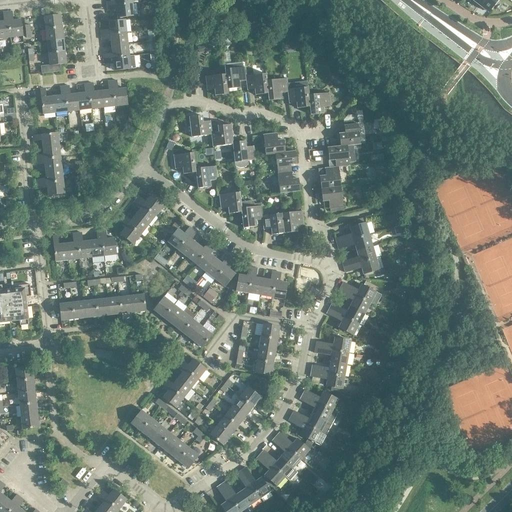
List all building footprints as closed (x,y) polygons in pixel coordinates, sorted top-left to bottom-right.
[(498,0),(483,0),(479,6),(485,11),(485,10),(488,13),(498,0)] [(134,17),(132,4),(107,7),(107,12),(116,11),(117,18),(134,17)] [(12,11),(8,12),(11,38),(23,37),(21,20),(13,21),(12,11)] [(3,13),(4,22),(0,22),(0,39),(11,38),(8,12),(3,13)] [(62,28),(61,15),(44,17),(45,30),(62,28)] [(150,28),(158,27),(156,16),(148,17),(150,28)] [(109,23),(109,30),(100,31),(101,36),(126,33),(125,21),(109,23)] [(63,40),(62,28),(45,30),(47,42),(63,40)] [(128,45),(126,33),(101,36),(101,41),(110,40),(111,47),(128,45)] [(48,54),(65,52),(63,40),(47,42),(48,54)] [(103,55),(104,60),(129,57),(129,56),(128,45),(111,47),(112,54),(103,55)] [(66,64),(65,52),(48,54),(50,66),(41,67),(42,74),(61,72),(60,65),(66,64)] [(129,57),(104,60),(104,65),(113,64),(114,71),(130,69),(136,68),(134,56),(129,56),(129,57)] [(245,67),(236,68),(236,64),(235,63),(224,64),(225,75),(226,75),(227,90),(240,89),(239,82),(246,82),(246,76),(246,75),(246,74),(245,67)] [(266,74),(246,76),(246,82),(247,91),(254,90),(255,96),(268,95),(266,81),(267,81),(266,74)] [(226,75),(225,75),(205,77),(207,91),(214,90),(215,96),(228,95),(227,90),(226,75)] [(287,79),(267,81),(266,81),(268,95),(268,101),(281,100),(281,93),(288,93),(287,84),(287,79)] [(125,89),(118,90),(117,81),(112,82),(115,107),(127,106),(125,89)] [(287,84),(288,93),(289,104),(296,103),(297,109),(309,108),(308,96),(309,96),(307,81),(287,84)] [(103,108),(115,107),(112,82),(107,82),(108,91),(101,92),(103,108)] [(85,94),(77,95),(79,111),(91,110),(88,84),(84,85),(85,94)] [(91,110),(103,108),(101,92),(94,93),(93,84),(88,84),(91,110)] [(70,95),(69,86),(64,87),(67,112),(79,111),(77,95),(70,95)] [(61,96),(53,97),(55,114),(67,112),(64,87),(60,87),(61,96)] [(46,98),(45,89),(40,90),(43,115),(55,114),(53,97),(46,98)] [(329,94),(309,96),(308,96),(309,108),(310,116),(323,114),(323,108),(330,108),(329,94)] [(347,115),(343,120),(345,134),(339,135),(340,147),(360,145),(358,125),(356,114),(347,115)] [(191,137),(211,135),(212,134),(210,122),(203,123),(202,117),(188,118),(191,137)] [(212,134),(211,135),(213,147),(232,145),(233,143),(231,126),(217,127),(218,133),(212,134)] [(42,140),(42,148),(59,146),(58,133),(39,135),(32,136),(33,141),(42,140)] [(277,134),(263,136),(265,156),(275,155),(275,154),(285,153),(283,140),(278,141),(277,134)] [(169,141),(166,150),(169,151),(173,149),(175,143),(169,141)] [(245,142),(233,143),(232,145),(235,167),(240,168),(244,168),(248,165),(247,161),(255,160),(253,147),(246,148),(245,142)] [(360,145),(340,147),(327,149),(328,162),(335,162),(335,168),(339,168),(339,169),(350,167),(347,147),(360,146),(360,145)] [(42,148),(43,155),(34,156),(35,161),(60,157),(59,146),(42,148)] [(294,152),(285,153),(275,154),(275,155),(277,169),(277,173),(277,174),(291,173),(290,166),(296,165),(294,152)] [(196,173),(195,169),(193,153),(173,156),(175,169),(182,169),(182,175),(195,173),(196,173)] [(62,170),(60,157),(35,161),(36,165),(44,164),(45,172),(62,170)] [(216,166),(195,169),(196,173),(195,173),(197,189),(210,187),(209,181),(217,180),(216,166)] [(339,168),(335,168),(325,169),(326,177),(319,177),(321,190),(341,188),(339,169),(339,168)] [(37,180),(38,185),(63,181),(62,170),(45,172),(46,179),(37,180)] [(292,180),(291,173),(277,174),(280,194),(299,192),(298,179),(292,180)] [(48,196),(64,194),(63,181),(38,185),(38,189),(47,188),(47,190),(48,196)] [(329,210),(343,208),(341,188),(321,190),(322,203),(328,202),(329,210)] [(241,212),(240,202),(239,193),(219,195),(220,209),(228,208),(229,214),(241,212)] [(138,197),(135,200),(155,216),(163,207),(150,196),(145,202),(138,197)] [(148,226),(155,216),(135,200),(132,204),(139,209),(135,215),(148,226)] [(262,207),(261,207),(261,203),(254,204),(253,201),(240,202),(241,212),(243,228),(256,227),(255,221),(263,220),(262,217),(263,217),(262,207)] [(304,226),(302,212),(282,214),(284,234),(297,233),(297,226),(304,226)] [(282,214),(263,217),(262,217),(263,220),(264,231),(270,230),(271,236),(284,234),(282,214)] [(123,216),(120,219),(140,235),(148,226),(135,215),(130,221),(124,216),(123,216)] [(118,223),(118,224),(124,228),(120,234),(133,245),(140,235),(120,219),(118,223)] [(181,225),(176,221),(171,227),(176,231),(181,225)] [(335,238),(337,244),(369,235),(365,223),(350,227),(352,234),(335,238)] [(184,233),(178,229),(168,242),(177,249),(193,229),(189,227),(184,233)] [(177,249),(187,257),(197,244),(191,239),(197,232),(193,229),(177,249)] [(105,230),(101,231),(104,256),(116,255),(114,238),(106,239),(105,230)] [(96,232),(97,240),(90,241),(92,258),(104,256),(101,231),(96,231),(96,232)] [(82,233),(77,234),(80,259),(92,258),(90,241),(83,242),(82,233)] [(72,234),(73,243),(66,244),(68,261),(80,259),(77,234),(72,234)] [(357,251),(372,247),(369,235),(337,244),(339,250),(355,245),(357,251)] [(56,262),(68,261),(66,244),(59,245),(58,236),(52,236),(56,262)] [(208,241),(203,248),(197,244),(187,257),(196,264),(212,244),(208,241)] [(216,247),(212,244),(196,264),(206,272),(216,259),(210,254),(216,247)] [(376,258),(372,247),(357,251),(359,257),(342,262),(344,267),(376,258)] [(133,266),(125,251),(120,254),(123,261),(128,269),(133,266)] [(222,263),(216,259),(206,272),(215,279),(231,259),(227,256),(222,263)] [(364,275),(379,270),(376,258),(344,267),(345,273),(362,268),(364,275)] [(230,269),(235,262),(231,259),(215,279),(225,287),(235,274),(230,269)] [(236,291),(248,293),(252,268),(248,267),(246,276),(239,275),(236,291)] [(256,278),(257,269),(252,268),(248,293),(260,295),(263,279),(256,278)] [(260,295),(272,297),(276,272),(271,271),(270,280),(263,279),(260,295)] [(281,273),(276,272),(272,297),(284,300),(287,283),(279,282),(281,273)] [(343,282),(341,288),(370,303),(375,306),(381,295),(361,285),(358,290),(343,282)] [(0,306),(11,306),(9,290),(3,291),(2,285),(0,285),(0,306)] [(18,289),(9,290),(11,306),(26,304),(26,297),(32,296),(30,285),(18,286),(18,289)] [(183,293),(186,289),(181,285),(177,289),(180,292),(183,293)] [(375,306),(370,303),(341,288),(338,293),(353,301),(350,306),(364,314),(370,304),(375,306)] [(186,289),(183,293),(188,297),(191,293),(186,289)] [(210,303),(214,297),(207,291),(202,297),(210,303)] [(146,311),(144,295),(131,296),(133,313),(146,311)] [(121,314),(133,313),(131,296),(119,298),(121,314)] [(119,298),(107,299),(109,315),(121,314),(119,298)] [(154,311),(164,318),(174,305),(164,298),(154,311)] [(109,315),(107,299),(95,300),(97,317),(109,315)] [(85,318),(97,317),(95,300),(83,302),(85,318)] [(205,304),(200,300),(196,304),(201,308),(205,304)] [(73,320),(85,318),(83,302),(72,303),(73,320)] [(73,320),(72,303),(59,305),(61,321),(73,320)] [(26,304),(11,306),(13,321),(20,320),(20,326),(29,325),(26,304)] [(210,308),(205,304),(201,308),(207,312),(210,308)] [(359,325),(364,314),(350,306),(347,312),(332,304),(329,309),(359,325)] [(173,326),(183,312),(174,305),(164,318),(173,326)] [(11,306),(0,306),(0,322),(13,321),(11,306)] [(359,325),(329,309),(327,314),(341,322),(338,328),(353,336),(359,325)] [(193,320),(183,312),(173,326),(182,333),(193,320)] [(219,315),(215,319),(221,323),(224,319),(219,315)] [(182,333),(192,340),(202,327),(193,320),(182,333)] [(280,328),(263,325),(261,337),(277,340),(280,328)] [(207,340),(212,335),(202,327),(192,340),(201,348),(207,340)] [(275,352),(277,340),(261,337),(259,349),(275,352)] [(333,345),(316,342),(315,348),(348,353),(350,341),(334,338),(333,345)] [(331,356),(330,362),(346,365),(348,353),(315,348),(314,353),(331,356)] [(259,349),(257,361),(273,364),(275,352),(259,349)] [(181,359),(178,363),(199,379),(206,370),(193,360),(189,365),(181,359)] [(271,376),(273,364),(257,361),(255,373),(271,376)] [(312,365),(311,371),(344,377),(346,365),(330,362),(329,368),(312,365)] [(199,379),(178,363),(175,367),(182,373),(178,379),(191,389),(199,379)] [(34,379),(32,367),(16,369),(17,381),(34,379)] [(344,377),(311,371),(310,377),(327,380),(325,387),(331,388),(330,391),(343,393),(343,395),(346,396),(347,390),(342,389),(344,377)] [(184,398),(191,389),(178,379),(174,384),(166,378),(163,382),(184,398)] [(17,381),(18,393),(35,391),(34,379),(17,381)] [(184,398),(163,382),(160,386),(167,392),(163,398),(176,408),(184,398)] [(247,387),(240,397),(253,407),(260,397),(247,387)] [(323,392),(320,398),(305,390),(302,395),(332,411),(338,399),(323,392)] [(20,405),(36,403),(35,391),(18,393),(20,405)] [(332,411),(302,395),(299,400),(314,408),(311,413),(331,424),(337,414),(332,411)] [(253,407),(240,397),(232,406),(245,417),(253,407)] [(213,398),(209,403),(213,407),(217,402),(213,398)] [(38,415),(36,403),(20,405),(21,417),(38,415)] [(213,407),(209,403),(205,408),(209,412),(212,407),(213,407)] [(232,406),(225,416),(238,426),(245,417),(232,406)] [(130,424),(140,432),(151,418),(141,410),(130,424)] [(311,413),(308,419),(293,411),(290,416),(320,432),(325,435),(331,424),(311,413)] [(39,428),(38,415),(21,417),(23,430),(39,428)] [(238,426),(225,416),(217,426),(230,436),(238,426)] [(320,432),(290,416),(288,421),(303,429),(300,435),(308,439),(306,442),(311,446),(313,442),(320,446),(325,435),(320,432)] [(198,426),(202,420),(198,417),(194,423),(198,426)] [(150,439),(160,425),(151,418),(140,432),(150,439)] [(170,433),(160,425),(150,439),(159,447),(170,433)] [(223,446),(230,436),(217,426),(210,435),(223,446)] [(200,443),(205,436),(201,432),(198,436),(195,439),(200,443)] [(279,432),(275,436),(300,459),(309,450),(296,439),(292,443),(281,433),(279,432)] [(179,440),(170,433),(159,447),(168,454),(179,440)] [(300,459),(275,436),(271,441),(284,452),(280,457),(292,468),(300,459)] [(178,461),(189,448),(179,440),(168,454),(178,461)] [(198,455),(189,448),(178,461),(187,469),(198,455)] [(284,477),(292,468),(280,457),(276,462),(265,452),(263,450),(259,455),(284,477)] [(284,477),(259,455),(255,459),(268,470),(264,475),(276,486),(284,477)] [(346,468),(349,463),(342,459),(339,463),(346,468)] [(255,481),(245,467),(241,470),(260,498),(270,490),(261,477),(255,481)] [(250,504),(260,498),(241,470),(236,473),(246,487),(241,491),(250,504)] [(336,481),(330,476),(326,480),(331,485),(336,481)] [(69,484),(62,479),(57,485),(64,490),(69,484)] [(226,481),(221,484),(240,511),(250,504),(241,491),(236,495),(226,481)] [(239,511),(240,511),(221,484),(216,488),(217,490),(226,502),(221,505),(225,511),(239,511)] [(108,496),(101,490),(98,494),(118,510),(126,500),(113,490),(108,496)] [(0,504),(0,511),(8,511),(20,497),(17,494),(11,501),(6,497),(0,504)] [(101,511),(116,511),(118,510),(98,494),(95,498),(102,504),(98,509),(101,511)] [(8,511),(24,511),(19,507),(24,500),(20,497),(8,511)] [(314,498),(311,502),(317,507),(320,503),(314,498)]
